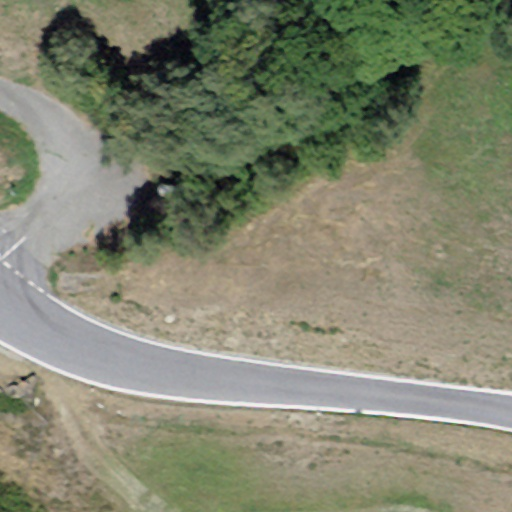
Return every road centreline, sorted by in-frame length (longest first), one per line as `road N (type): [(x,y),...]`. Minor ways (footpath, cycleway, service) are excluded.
road 1 (tertiary): [(0,296),(48,331),(170,374),(511,418)]
road 2 (unclassified): [(0,266),(69,208),(86,180),(81,152),(59,123),(0,95)]
